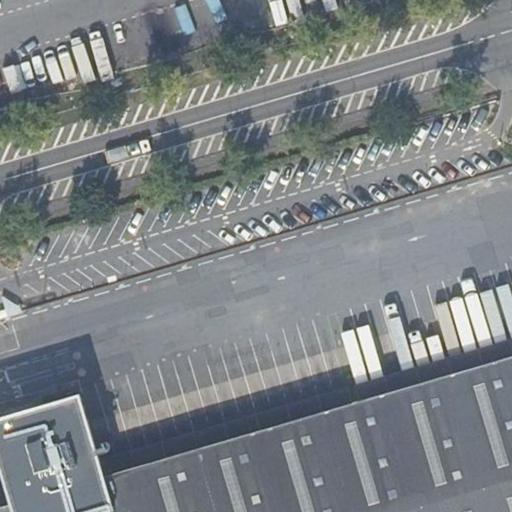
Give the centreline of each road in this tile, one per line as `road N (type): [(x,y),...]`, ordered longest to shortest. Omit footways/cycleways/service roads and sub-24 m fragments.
road 1 (unclassified): [(511,12),(0,163)]
road 2 (unclassified): [(0,199),(511,49)]
